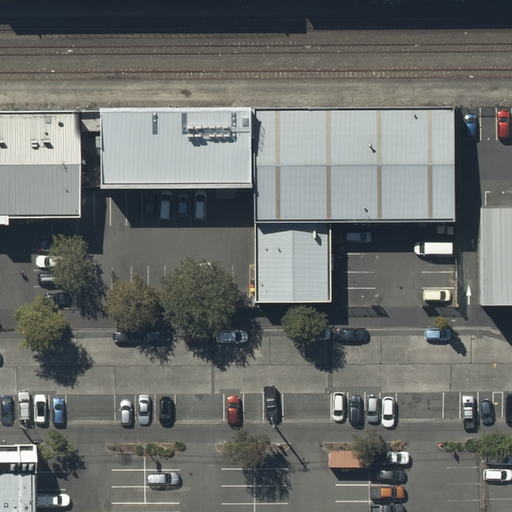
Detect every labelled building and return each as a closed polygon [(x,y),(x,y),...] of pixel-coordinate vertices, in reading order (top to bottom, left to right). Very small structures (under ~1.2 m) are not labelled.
[(449,116),(250,117),(251,229),(449,228),(449,116)] [(245,119),(97,120),(97,193),(246,192),(245,119)] [(70,123),(0,123),(0,225),(71,225),(70,123)] [(511,200),(495,201),(496,303),(511,302),(511,200)] [(326,230),(251,230),(252,307),(326,307),(326,230)] [(0,511),(31,511),(31,441),(0,440),(0,511)]
